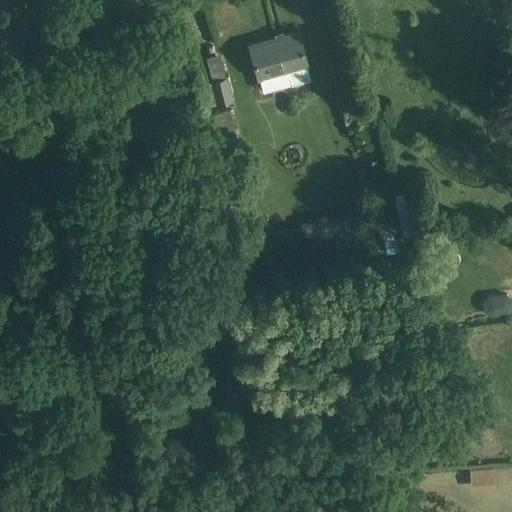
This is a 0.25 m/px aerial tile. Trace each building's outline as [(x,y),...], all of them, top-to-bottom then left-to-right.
[(249,45),(262,91),(312,79),(298,31),(249,45)] [(201,82),(206,106),(233,100),(227,76),(201,82)] [(163,81),(166,92),(177,89),(174,78),(163,81)] [(213,113),(221,144),(238,140),(230,109),(213,113)] [(169,353),(187,398),(207,390),(189,344),(169,353)]
